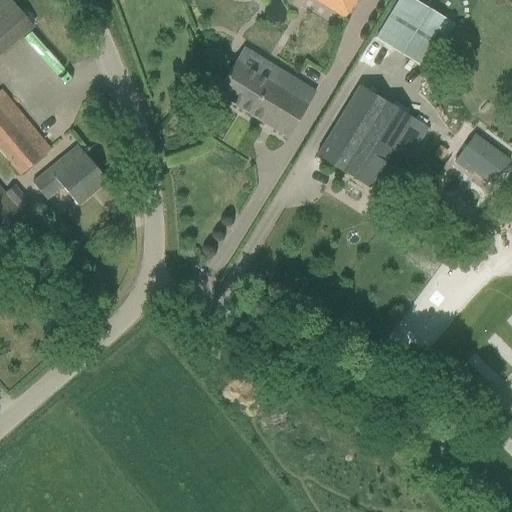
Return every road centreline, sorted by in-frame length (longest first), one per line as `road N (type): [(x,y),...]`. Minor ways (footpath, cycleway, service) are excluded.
road 1 (unclassified): [(485,511),(422,445),(344,396),(153,302)]
road 2 (unclassified): [(153,302),(147,180),(83,0)]
road 3 (unclassified): [(0,431),(153,302)]
